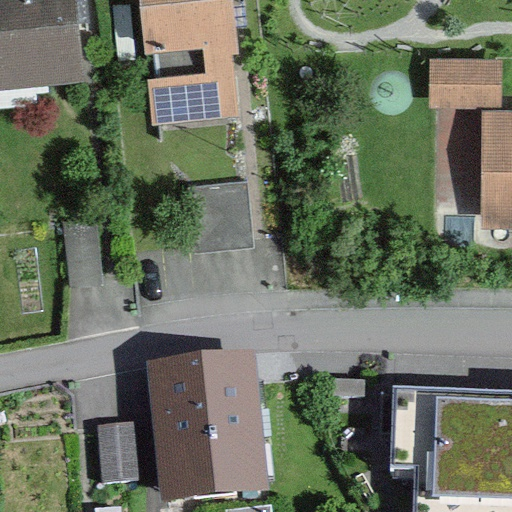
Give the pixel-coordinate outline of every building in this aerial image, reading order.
[(81,0),(0,0),(0,85),(88,79),(81,0)] [(236,0),(151,0),(161,124),(245,117),(236,0)] [(495,72),(443,70),(439,225),(511,226),(511,116),(494,117),(495,72)] [(200,244),(254,237),(248,184),(193,191),(200,244)] [(72,285),(104,282),(99,228),(67,231),(72,285)] [(254,367),(162,377),(176,507),(267,498),(254,367)] [(444,407),(406,407),(406,474),(432,474),(432,511),(511,511),(511,422),(444,423),(444,407)] [(103,493),(146,489),(140,430),(97,434),(103,493)]
